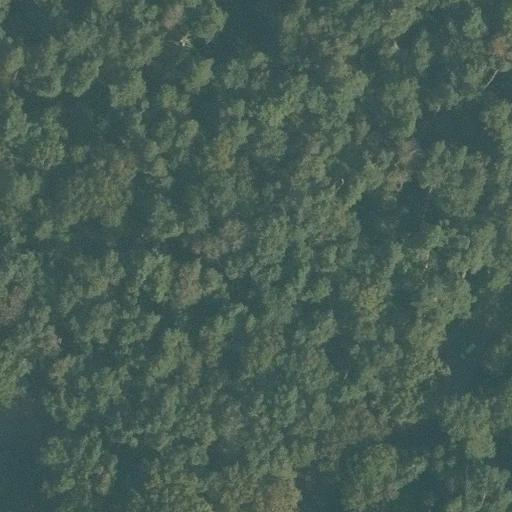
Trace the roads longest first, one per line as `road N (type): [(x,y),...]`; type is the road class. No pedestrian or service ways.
road 1 (track): [(229,0),(440,381)]
road 2 (secondary): [(289,511),(440,381)]
road 3 (residential): [(440,381),(503,503)]
